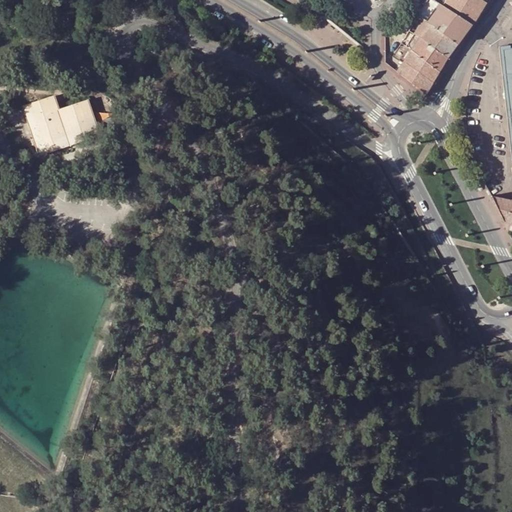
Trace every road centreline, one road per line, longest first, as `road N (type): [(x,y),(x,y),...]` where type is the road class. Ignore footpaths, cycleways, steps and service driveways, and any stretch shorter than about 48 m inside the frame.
road 1 (unclassified): [(239,511),(233,257),(207,172),(177,114),(125,62),(120,38),(140,24),(206,46),(276,79),(379,149)]
road 2 (track): [(131,26),(132,36),(236,121),(254,164),(284,190),(290,208),(289,220),(257,251),(255,287),(275,345),(256,414),(288,458),(277,511)]
road 3 (secondary): [(202,0),(292,53),(397,136)]
road 4 (secondary): [(406,123),(299,38),(230,0)]
road 5 (secondary): [(406,171),(481,314),(493,321)]
road 6 (secondary): [(511,267),(435,126)]
